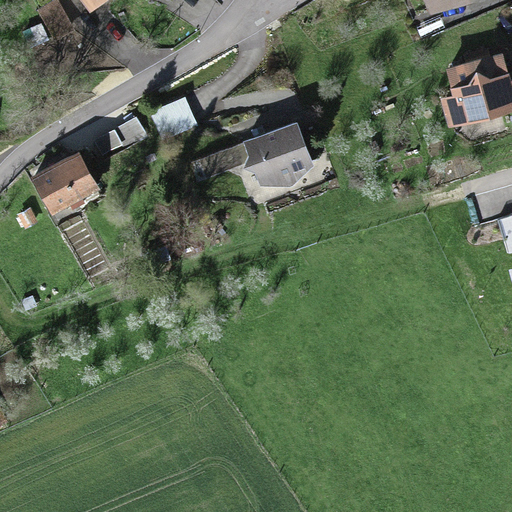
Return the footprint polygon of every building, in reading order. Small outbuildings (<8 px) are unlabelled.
[(79,0),(87,11),(101,0),(79,0)] [(465,0),(422,0),(431,19),(467,4),(465,0)] [(40,9),(33,14),(53,43),(70,33),(51,4),(40,9)] [(455,102),(441,106),(450,134),(511,113),(511,83),(507,85),(499,60),(446,77),(455,102)] [(293,130),(244,147),(259,188),(288,188),(307,170),(293,130)] [(75,163),(32,186),(51,220),(94,197),(75,163)]
